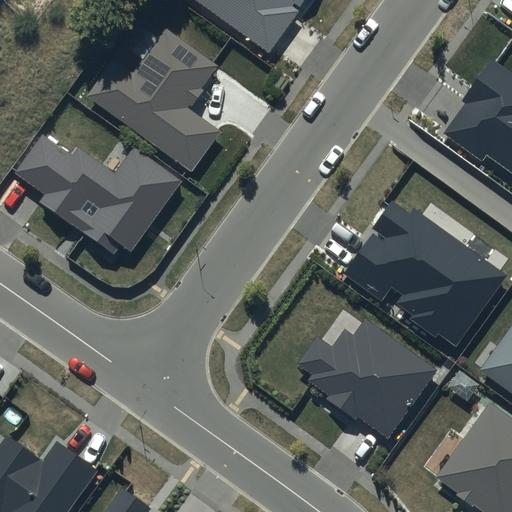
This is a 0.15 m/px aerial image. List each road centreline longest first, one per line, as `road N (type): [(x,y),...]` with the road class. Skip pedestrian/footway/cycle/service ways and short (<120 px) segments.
road 1 (residential): [(137,380),(414,0)]
road 2 (residential): [(321,511),(137,380)]
road 3 (residential): [(137,380),(0,282)]
